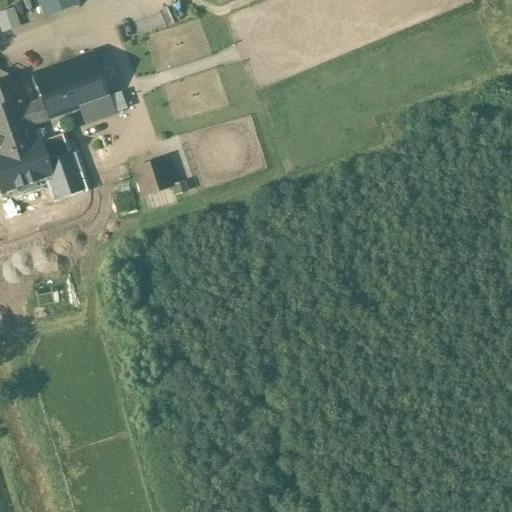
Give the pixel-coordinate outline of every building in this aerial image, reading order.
[(46,0),(54,17),(88,2),(87,0),(46,0)] [(7,31),(25,26),(20,7),(1,13),(7,31)] [(92,54),(63,64),(78,107),(107,97),(97,70),(92,54)] [(63,64),(32,75),(41,101),(23,107),(30,125),(58,115),(58,114),(78,107),(63,64)] [(110,65),(97,70),(107,97),(113,113),(126,109),(110,65)] [(13,78),(0,82),(0,108),(21,102),(13,78)] [(113,113),(107,97),(78,107),(85,126),(114,116),(113,113)] [(21,102),(0,108),(0,155),(36,143),(30,125),(23,107),(21,102)] [(0,155),(0,191),(49,174),(38,142),(36,143),(0,155)] [(162,161),(133,170),(142,195),(170,186),(162,161)] [(182,183),(172,186),(175,195),(185,192),(182,183)]
